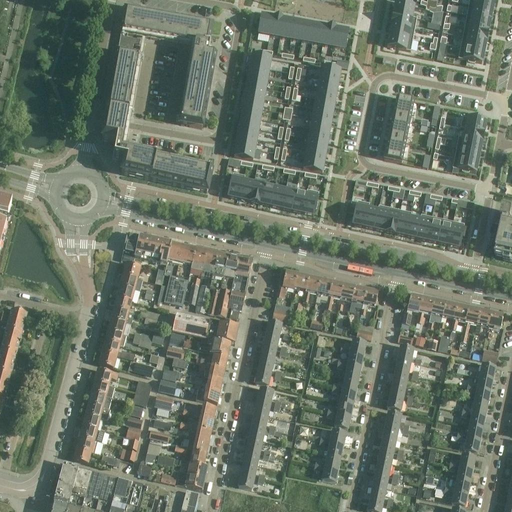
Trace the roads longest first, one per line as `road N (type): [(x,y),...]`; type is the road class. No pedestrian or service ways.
road 1 (tertiary): [(471,274),(104,193)]
road 2 (residential): [(489,190),(366,166),(360,153),(382,76),(507,97)]
road 3 (residential): [(89,118),(218,139),(241,17),(232,7),(192,0)]
road 4 (residential): [(265,244),(208,511)]
road 5 (residential): [(347,511),(399,273)]
road 6 (residential): [(48,310),(0,486)]
road 7 (residential): [(83,318),(41,485),(33,490)]
road 8 (tertiary): [(101,208),(265,244)]
road 9 (residential): [(511,360),(481,511)]
road 10 (tertiary): [(265,244),(399,273)]
road 11 (residential): [(89,118),(111,0)]
